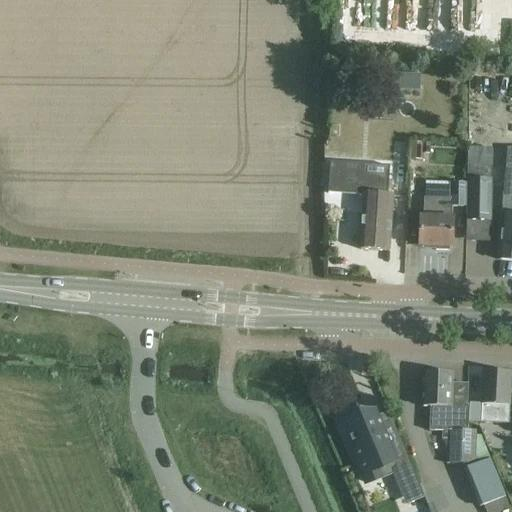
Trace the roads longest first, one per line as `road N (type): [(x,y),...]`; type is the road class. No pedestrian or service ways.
road 1 (tertiary): [(323,314),(0,287)]
road 2 (residential): [(323,314),(346,344),(511,353)]
road 3 (unknown): [(454,511),(390,346)]
road 4 (residential): [(511,295),(410,291),(398,317)]
